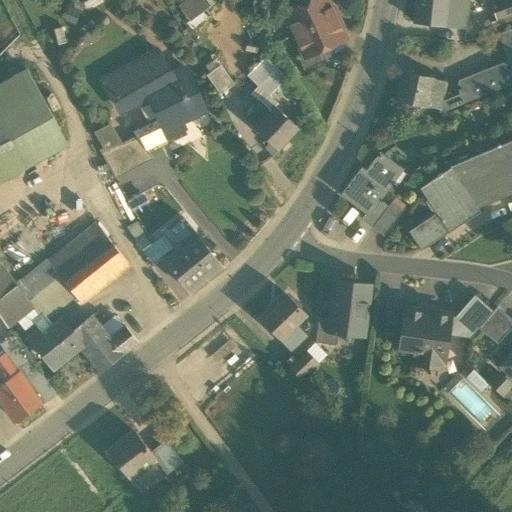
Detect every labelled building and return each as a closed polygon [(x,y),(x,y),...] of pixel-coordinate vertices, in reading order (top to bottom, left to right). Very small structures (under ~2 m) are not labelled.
[(80,0),(86,9),(100,0),(80,0)] [(196,0),(184,10),(192,21),(211,6),(206,0),(196,0)] [(315,0),(284,14),(294,36),(335,17),(327,0),(315,0)] [(465,29),(468,0),(416,0),(414,22),(465,29)] [(511,25),(511,2),(511,0),(506,0),(490,6),(496,22),(484,26),(487,35),(511,25)] [(70,7),(65,21),(76,24),(80,10),(70,7)] [(345,39),(335,17),(294,36),(304,56),(304,58),(320,50),(345,39)] [(511,27),(496,34),(504,57),(511,54),(511,27)] [(108,85),(123,111),(130,108),(149,99),(146,93),(169,82),(166,76),(171,74),(157,49),(104,79),(107,85),(108,85)] [(298,59),(304,71),(325,61),(320,50),(304,58),(304,56),(298,59)] [(457,96),(460,102),(506,85),(511,82),(511,54),(504,57),(507,66),(454,85),(457,96)] [(258,86),(268,96),(269,95),(287,77),(266,57),(247,76),(258,86)] [(220,65),(206,75),(220,95),(234,85),(220,65)] [(149,99),(158,119),(166,135),(167,137),(185,129),(178,116),(189,111),(190,114),(202,109),(204,113),(206,112),(185,67),(171,74),(166,76),(169,82),(146,93),(149,99)] [(26,69),(0,83),(0,122),(10,140),(21,161),(65,140),(26,69)] [(394,103),(425,109),(426,105),(437,108),(438,103),(442,84),(431,82),(432,77),(401,71),(397,88),(394,103)] [(277,103),(269,95),(268,96),(258,86),(250,95),(259,104),(257,106),(266,115),(275,107),(277,103)] [(457,96),(438,103),(437,108),(436,114),(460,104),(460,102),(457,96)] [(244,120),(278,151),(299,129),(275,107),(266,115),(257,106),(244,120)] [(161,138),(166,135),(158,119),(132,131),(135,136),(143,146),(147,144),(156,147),(157,147),(161,138)] [(0,145),(10,140),(0,122),(0,145)] [(95,132),(105,151),(120,144),(110,125),(95,132)] [(101,153),(113,176),(125,167),(127,169),(137,161),(138,163),(149,154),(143,146),(135,136),(120,144),(105,151),(101,153)] [(449,168),(449,169),(476,208),(492,202),(489,194),(509,186),(511,193),(511,152),(508,143),(449,168)] [(366,214),(367,215),(378,200),(400,170),(380,154),(360,180),(356,177),(342,195),(366,214)] [(479,212),(476,208),(449,169),(419,189),(426,200),(431,197),(441,213),(437,216),(410,234),(421,250),(448,231),(449,233),(479,212)] [(489,194),(492,202),(511,193),(509,186),(489,194)] [(431,197),(426,200),(437,216),(441,213),(431,197)] [(361,220),(372,229),(388,207),(378,200),(367,215),(366,214),(361,220)] [(391,203),(388,207),(372,229),(383,237),(402,211),(391,203)] [(197,294),(230,261),(184,215),(146,253),(156,263),(161,258),(197,294)] [(75,296),(81,304),(129,265),(94,221),(15,284),(15,285),(28,301),(59,276),(75,296)] [(150,243),(137,221),(126,227),(140,250),(150,243)] [(1,264),(0,264),(0,293),(2,296),(0,296),(0,314),(6,324),(30,305),(28,301),(15,285),(15,284),(1,264)] [(28,301),(30,305),(42,322),(75,296),(59,276),(28,301)] [(337,332),(363,335),(369,289),(335,285),(331,319),(329,331),(337,332)] [(258,321),(287,351),(303,335),(293,325),(306,313),(287,294),(258,321)] [(469,338),(479,328),(493,311),(474,295),(455,317),(453,336),(469,338)] [(511,319),(497,307),(493,311),(479,328),(497,344),(511,327),(511,319)] [(415,363),(430,365),(431,360),(443,361),(447,335),(449,316),(406,310),(400,350),(401,350),(400,355),(416,357),(415,363)] [(136,340),(125,326),(108,340),(101,329),(91,315),(71,331),(69,333),(80,347),(99,371),(100,372),(138,342),(136,340)] [(113,320),(101,329),(108,340),(125,326),(117,316),(112,319),(113,320)] [(455,317),(449,316),(447,335),(453,336),(455,317)] [(54,367),(80,347),(69,333),(71,331),(61,318),(41,335),(37,330),(29,336),(54,367)] [(315,343),(335,346),(337,332),(329,331),(331,319),(319,318),(315,343)] [(5,355),(15,369),(30,358),(13,334),(0,343),(0,345),(6,354),(5,355)] [(242,338),(229,350),(232,353),(246,369),(250,365),(260,356),(242,338)] [(288,367),(301,380),(319,364),(305,350),(288,367)] [(511,352),(500,366),(511,376),(511,352)] [(260,375),(250,365),(246,369),(232,353),(199,384),(233,419),(244,408),(240,402),(249,393),(255,399),(265,389),(256,379),(260,375)] [(0,401),(14,422),(40,405),(22,379),(15,369),(5,355),(0,358),(0,374),(7,384),(0,388),(0,401)] [(37,369),(30,358),(15,369),(22,379),(37,369)] [(55,394),(37,369),(22,379),(40,405),(55,394)] [(488,384),(485,381),(473,369),(466,377),(481,391),(488,384)] [(485,381),(488,384),(502,398),(511,387),(511,383),(497,369),(485,381)] [(109,453),(129,479),(155,459),(157,457),(152,450),(137,431),(109,453)] [(155,459),(166,474),(183,461),(166,440),(152,450),(157,457),(155,459)] [(418,473),(404,473),(403,492),(417,493),(418,473)]
